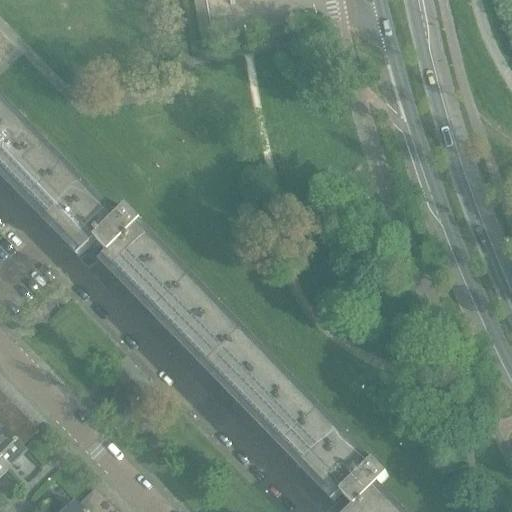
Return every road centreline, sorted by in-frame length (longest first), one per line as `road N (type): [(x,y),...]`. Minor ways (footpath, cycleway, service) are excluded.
road 1 (secondary): [(379,0),(464,260),(511,362)]
road 2 (secondary): [(511,305),(447,145),(410,0)]
road 3 (residential): [(198,406),(0,203)]
road 4 (residential): [(158,511),(0,349)]
